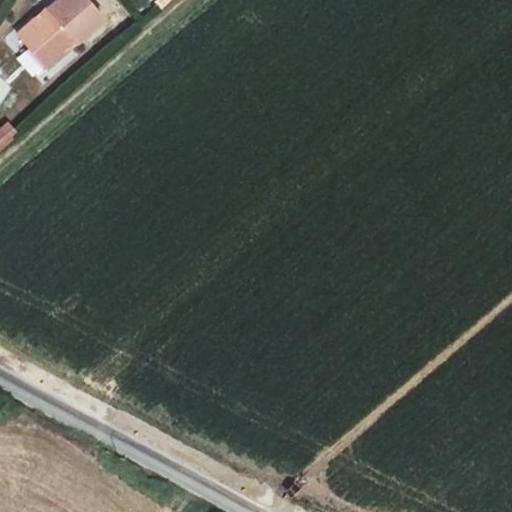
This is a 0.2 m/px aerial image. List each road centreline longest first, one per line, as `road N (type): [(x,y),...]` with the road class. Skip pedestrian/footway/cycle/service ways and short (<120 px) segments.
road 1 (unclassified): [(261,511),(0,370)]
road 2 (track): [(0,157),(182,0)]
